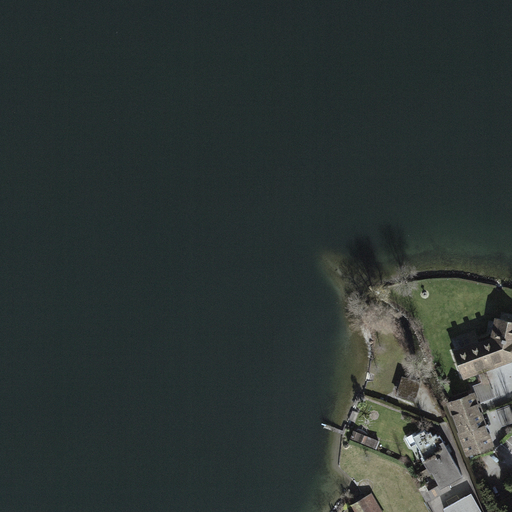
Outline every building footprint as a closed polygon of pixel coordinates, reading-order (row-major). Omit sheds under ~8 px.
[(492,338),(454,351),(463,377),(506,361),(511,359),(511,318),(495,316),(492,338)] [(402,375),(396,395),(414,401),(420,381),(402,375)] [(475,394),(451,402),(467,452),(491,444),(475,394)] [(443,492),(464,481),(443,441),(423,438),(416,441),(443,492)] [(366,446),(377,449),(379,442),(368,439),(366,446)] [(437,501),(442,491),(434,487),(429,496),(437,501)] [(352,506),(355,511),(382,511),(374,494),(352,506)] [(481,511),(474,498),(447,511),(481,511)]
